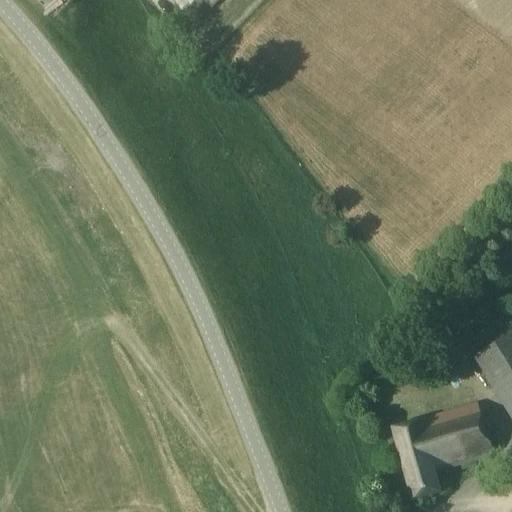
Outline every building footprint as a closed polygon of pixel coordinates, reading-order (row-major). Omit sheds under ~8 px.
[(203,0),(211,9),(219,0),(203,0)] [(391,331),(383,337),(387,343),(395,337),(391,331)] [(511,337),(473,360),(511,423),(511,337)] [(370,346),(374,352),(385,345),(380,339),(370,346)] [(429,420),(392,431),(412,502),(439,494),(433,473),(490,457),(476,407),(459,412),(434,419),(433,413),(427,415),(429,420)]
